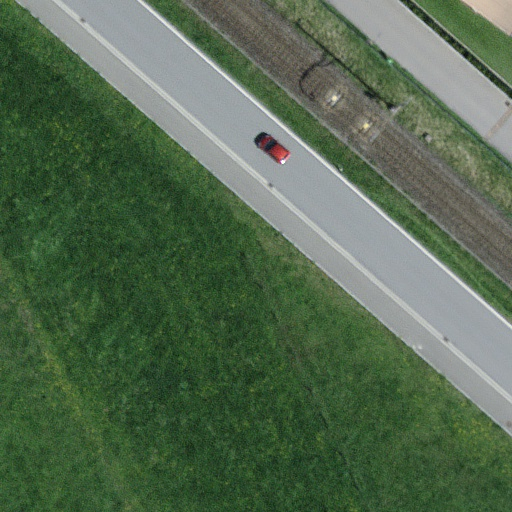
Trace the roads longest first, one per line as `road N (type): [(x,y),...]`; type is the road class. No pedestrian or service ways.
road 1 (tertiary): [(97,0),(511,362)]
road 2 (residential): [(511,135),(357,0)]
